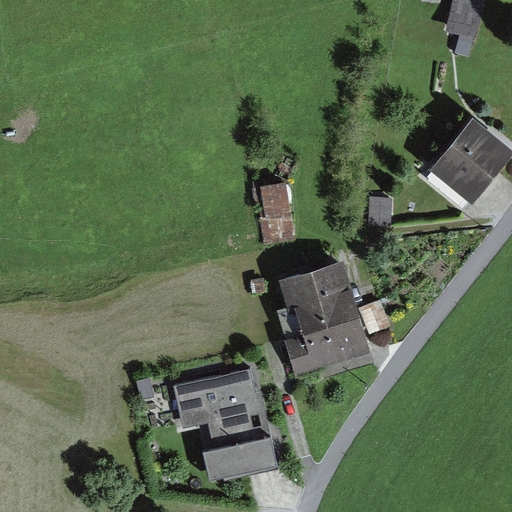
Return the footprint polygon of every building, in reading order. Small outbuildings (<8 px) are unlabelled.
[(156,0),(128,0),(128,9),(157,9),(156,0)] [(509,151),(474,123),(436,169),(472,197),(509,151)] [(287,333),(353,315),(340,267),(286,282),(294,311),(282,314),(287,333)] [(353,315),(287,333),(297,368),(363,350),(353,315)] [(247,373),(179,386),(186,424),(211,420),(217,449),(208,451),(214,476),(273,464),(259,395),(252,396),(247,373)]
